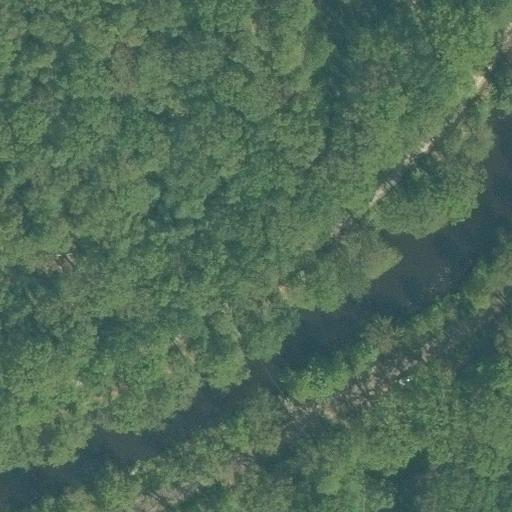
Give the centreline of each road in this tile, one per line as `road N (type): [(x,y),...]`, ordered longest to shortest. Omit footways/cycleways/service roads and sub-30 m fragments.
road 1 (track): [(511,26),(411,157),(279,270),(222,307)]
road 2 (unclassified): [(125,511),(373,384)]
road 3 (track): [(222,307),(160,343),(0,406)]
road 4 (unclassified): [(373,384),(479,322),(511,289)]
road 5 (unclassified): [(511,447),(419,443),(398,427),(373,384)]
